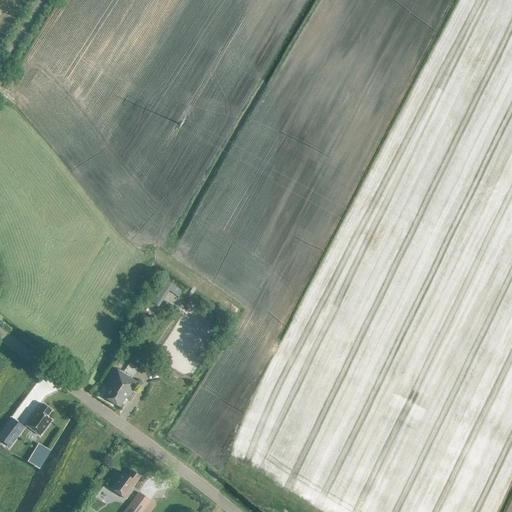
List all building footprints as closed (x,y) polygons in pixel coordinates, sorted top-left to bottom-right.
[(177,297),(181,291),(162,278),(156,288),(147,300),(158,307),(169,292),(177,297)] [(126,401),(137,384),(116,370),(105,387),(108,389),(103,397),(119,408),(124,399),(126,401)] [(41,424),(51,411),(42,404),(32,418),(33,419),(30,424),(35,427),(38,422),(41,424)] [(0,441),(9,448),(24,428),(10,418),(0,432),(0,441)] [(40,446),(33,458),(42,464),(49,452),(40,446)] [(140,477),(131,471),(127,476),(122,473),(110,489),(125,501),(133,491),(131,489),(140,477)] [(142,511),(150,502),(138,493),(124,511),(142,511)]
